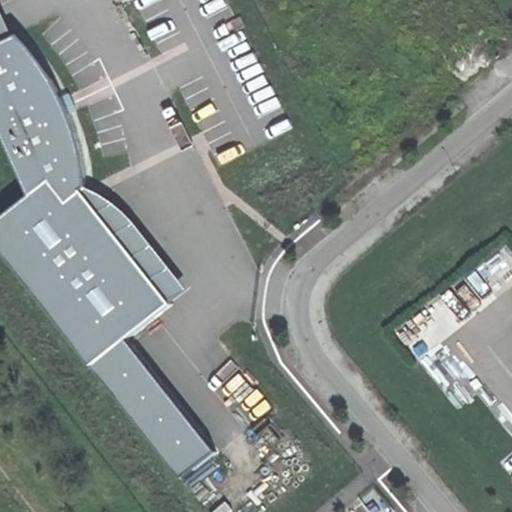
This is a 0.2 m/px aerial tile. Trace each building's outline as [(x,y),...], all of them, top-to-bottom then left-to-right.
[(149,3),(126,14),(148,58),(171,47),(149,3)] [(24,40),(2,50),(14,75),(0,80),(0,117),(36,198),(55,183),(73,206),(88,194),(94,189),(91,166),(84,144),(77,126),(66,100),(55,81),(44,63),(24,40)] [(0,44),(0,80),(14,75),(2,50),(0,44)] [(36,198),(0,226),(0,243),(98,369),(133,342),(178,307),(88,194),(73,206),(55,183),(36,198)] [(224,456),(133,342),(98,369),(188,484),(224,456)]
